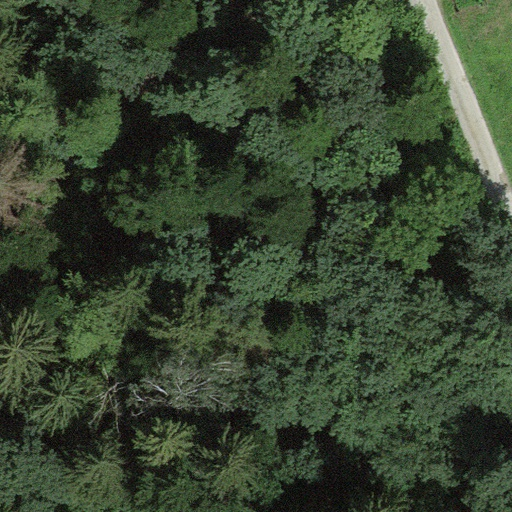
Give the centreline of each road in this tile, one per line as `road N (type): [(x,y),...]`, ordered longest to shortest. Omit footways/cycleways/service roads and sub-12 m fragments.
road 1 (track): [(0,106),(269,0)]
road 2 (track): [(511,238),(416,0)]
